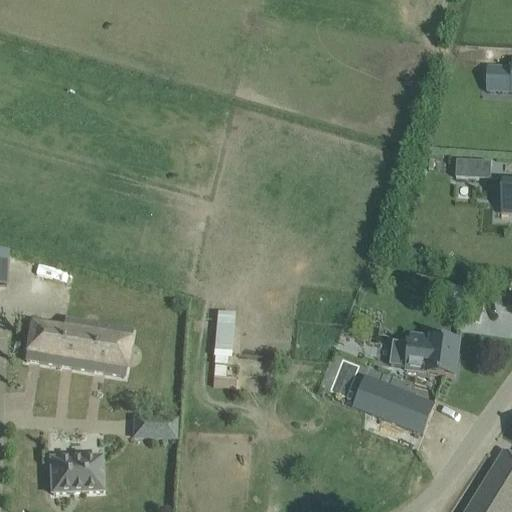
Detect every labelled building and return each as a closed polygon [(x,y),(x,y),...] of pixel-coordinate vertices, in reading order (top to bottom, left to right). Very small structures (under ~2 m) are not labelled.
[(511,68),(488,68),(487,94),(511,95),(511,86),(511,68)] [(457,163),(456,180),(488,182),(489,165),(492,165),(457,163)] [(511,195),(480,195),(479,223),(511,223),(511,195)] [(446,285),(441,303),(472,312),(478,293),(446,285)] [(211,353),(227,353),(229,313),(212,313),(211,353)] [(69,329),(33,325),(25,364),(122,380),(131,331),(71,320),(69,329)] [(394,343),(391,367),(407,369),(407,373),(455,379),(460,344),(411,337),(410,346),(394,343)] [(211,376),(221,376),(222,358),(212,358),(211,376)] [(436,407),(365,379),(354,409),(424,437),(436,407)] [(134,420),(134,439),(177,441),(178,421),(134,420)] [(511,511),(511,457),(505,453),(468,511),(511,511)] [(70,495),(72,495),(80,494),(80,495),(82,495),(82,494),(102,494),(101,459),(50,461),(51,495),(70,495)]
